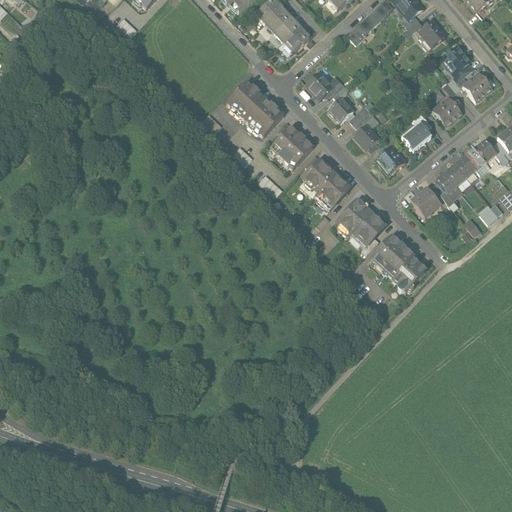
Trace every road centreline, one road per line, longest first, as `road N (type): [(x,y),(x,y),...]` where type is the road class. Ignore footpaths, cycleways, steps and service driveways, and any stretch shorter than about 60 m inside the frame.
road 1 (track): [(303,427),(435,279),(511,216)]
road 2 (tertiary): [(88,463),(254,511)]
road 3 (residential): [(386,201),(511,98)]
road 4 (residential): [(279,87),(386,201)]
